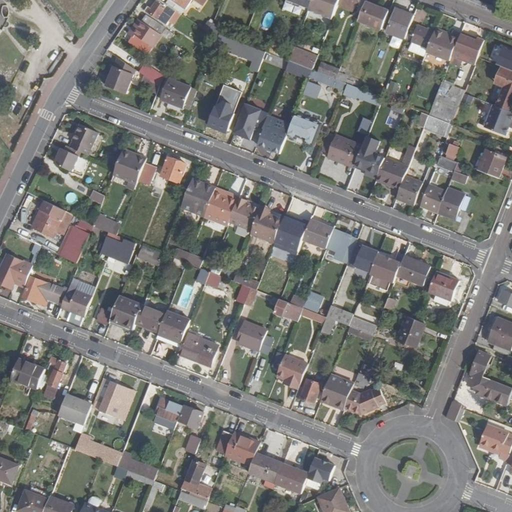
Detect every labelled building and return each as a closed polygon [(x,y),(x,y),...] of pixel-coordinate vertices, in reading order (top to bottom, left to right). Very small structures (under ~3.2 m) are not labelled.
[(170,22),(175,25),(182,14),(167,3),(162,0),(158,0),(152,10),(149,8),(146,12),(158,20),(159,19),(168,25),(170,22)] [(168,0),(167,3),(182,14),(185,10),(187,11),(194,0),(168,0)] [(313,0),(287,0),(284,9),(301,16),(305,6),(311,8),(313,0)] [(310,10),(333,19),(338,7),(340,0),(313,0),(311,8),(310,10)] [(362,0),(340,0),(338,7),(354,12),(357,6),(360,7),(362,0)] [(391,11),(367,2),(359,21),(383,31),(391,11)] [(398,9),(388,33),(406,40),(415,15),(398,9)] [(143,22),(144,22),(156,31),(161,35),(170,41),(175,35),(147,16),(143,22)] [(143,22),(142,21),(136,29),(138,31),(144,22),(143,22)] [(214,24),(209,21),(203,29),(208,33),(214,24)] [(156,31),(144,22),(138,31),(136,29),(131,36),(135,39),(137,36),(153,47),(161,35),(156,31)] [(223,30),(214,24),(208,33),(217,39),(220,34),(223,30)] [(420,25),(413,43),(429,49),(436,31),(420,25)] [(437,29),(436,31),(429,49),(428,52),(452,61),(454,56),(462,35),(462,34),(454,31),(453,35),(437,29)] [(220,34),(218,40),(215,47),(225,51),(228,44),(237,47),(239,41),(220,34)] [(473,39),(462,35),(454,57),(476,66),(482,51),(486,42),(474,37),(473,39)] [(283,41),(273,37),(269,46),(267,52),(272,54),(281,58),(283,52),(279,50),(283,41)] [(237,47),(228,44),(225,51),(234,55),(237,47)] [(255,60),(253,69),(259,72),(267,52),(248,45),(244,55),(255,60)] [(290,60),(295,49),(286,45),(282,57),(290,60)] [(511,47),(508,46),(501,64),(511,68),(511,47)] [(290,60),(290,61),(313,70),(318,57),(310,54),(309,54),(308,58),(300,55),(302,52),(295,49),(290,60)] [(271,59),(286,65),(288,60),(281,58),(272,54),(271,59)] [(107,87),(127,94),(137,70),(119,58),(107,87)] [(313,70),(290,61),(286,71),(309,80),(310,78),(313,70)] [(145,63),(139,72),(145,76),(152,81),(158,72),(145,63)] [(341,69),(323,63),(319,73),(337,80),(339,73),(341,69)] [(511,71),(503,68),(496,85),(505,88),(498,104),(511,109),(511,71)] [(313,70),(310,78),(343,90),(345,83),(337,80),(319,73),(313,70)] [(348,77),(339,73),(337,80),(345,83),(348,77)] [(152,81),(145,76),(141,83),(159,95),(161,87),(152,81)] [(192,88),(170,79),(162,101),(169,103),(183,109),(190,111),(198,90),(192,88)] [(309,82),(304,95),(316,100),(321,87),(309,82)] [(399,86),(392,82),(386,97),(394,100),(394,99),(396,95),(399,86)] [(466,91),(444,82),(430,116),(446,122),(450,124),(453,125),(462,103),(465,96),(465,94),(466,91)] [(383,98),(349,84),(345,92),(380,106),(383,98)] [(407,99),(396,95),(394,99),(405,104),(407,99)] [(474,99),(465,96),(462,103),(471,107),(474,99)] [(406,107),(383,98),(380,106),(403,115),(406,107)] [(245,130),(258,135),(265,115),(262,114),(265,105),(255,101),(245,130)] [(183,109),(169,103),(166,109),(181,114),(183,109)] [(511,112),(497,107),(494,106),(485,128),(507,136),(511,122),(511,112)] [(236,114),(217,107),(210,124),(229,132),(236,114)] [(322,125),(296,114),(295,119),(292,125),(292,126),(288,135),(297,139),(298,136),(306,140),(305,142),(314,145),(322,125)] [(430,116),(425,114),(421,124),(426,127),(430,116)] [(292,125),(269,116),(264,130),(266,131),(260,146),(274,152),(276,145),(277,145),(284,147),(288,135),(292,126),(292,125)] [(446,122),(430,116),(426,127),(425,129),(445,136),(450,124),(446,122)] [(365,117),(360,131),(368,134),(374,120),(365,117)] [(100,133),(81,125),(71,147),(82,153),(90,156),(100,133)] [(337,137),(329,134),(322,152),(330,154),(337,137)] [(337,136),(337,137),(330,154),(329,158),(348,165),(348,164),(356,167),(357,166),(362,152),(363,149),(364,146),(337,136)] [(447,143),(441,156),(442,157),(455,162),(456,160),(457,159),(461,148),(447,143)] [(66,150),(63,149),(56,164),(74,172),(80,157),(82,153),(71,147),(67,146),(66,150)] [(411,146),(408,154),(414,156),(417,148),(411,146)] [(149,158),(125,148),(114,176),(129,181),(137,185),(138,185),(140,181),(146,163),(148,160),(149,158)] [(363,149),(362,152),(357,166),(366,170),(373,173),(380,175),(386,158),(363,149)] [(508,158),(487,150),(479,171),(500,180),(508,158)] [(386,158),(380,175),(377,181),(401,191),(406,176),(414,156),(408,154),(403,164),(386,158)] [(442,157),(436,173),(452,180),(455,173),(459,163),(455,162),(442,157)] [(188,165),(169,158),(162,176),(181,183),(188,165)] [(329,158),(326,165),(353,175),(356,167),(348,164),(348,165),(329,158)] [(157,167),(146,163),(140,181),(151,185),(157,167)] [(464,166),(459,163),(455,173),(452,180),(452,181),(466,186),(469,176),(461,174),(464,166)] [(406,176),(401,191),(397,199),(415,206),(424,183),(406,176)] [(193,182),(208,188),(209,185),(194,180),(193,182)] [(137,185),(129,181),(127,188),(135,190),(137,185)] [(193,182),(192,185),(183,208),(206,217),(216,193),(217,189),(209,185),(208,188),(193,182)] [(430,185),(422,207),(439,214),(448,192),(430,185)] [(217,189),(216,193),(231,199),(233,195),(217,189)] [(449,189),(448,192),(439,214),(457,221),(467,195),(449,189)] [(231,199),(216,193),(206,217),(230,226),(231,222),(241,198),(233,195),(231,199)] [(93,195),(90,203),(102,207),(105,199),(93,195)] [(249,201),(241,198),(231,222),(254,231),(263,209),(254,206),(248,203),(249,201)] [(61,227),(67,229),(74,215),(45,201),(33,227),(55,238),(61,227)] [(272,213),(263,209),(254,231),(253,234),(270,241),(276,243),(284,221),(271,215),(272,213)] [(298,224),(296,228),(307,232),(312,220),(313,217),(293,209),(288,220),(298,224)] [(106,216),(100,214),(95,225),(94,227),(101,230),(110,233),(118,236),(122,226),(105,219),(106,216)] [(77,228),(90,235),(94,227),(81,220),(77,228)] [(312,220),(307,232),(304,240),(328,249),(328,248),(335,229),(336,229),(312,220)] [(77,228),(75,227),(71,225),(63,241),(67,243),(62,254),(61,256),(64,257),(78,264),(91,235),(90,235),(77,228)] [(91,235),(98,238),(101,230),(94,227),(91,235)] [(359,238),(335,229),(328,248),(339,252),(336,258),(349,263),(350,261),(359,238)] [(253,234),(252,236),(269,243),(270,241),(253,234)] [(101,252),(101,253),(102,253),(108,237),(106,236),(99,252),(101,252)] [(124,243),(108,237),(102,253),(118,260),(121,253),(131,258),(137,244),(125,239),(124,243)] [(67,243),(63,241),(58,253),(62,254),(67,243)] [(380,262),(388,266),(400,270),(406,256),(409,249),(388,241),(381,259),(380,262)] [(138,258),(159,266),(163,254),(141,245),(137,256),(139,257),(138,258)] [(40,253),(61,263),(64,257),(61,256),(42,247),(40,253)] [(178,249),(174,258),(175,259),(188,263),(191,255),(192,254),(178,249)] [(34,266),(9,254),(0,274),(0,284),(12,290),(15,283),(26,288),(34,266)] [(204,260),(191,255),(188,263),(201,269),(204,260)] [(290,255),(283,274),(290,277),(298,258),(290,255)] [(406,256),(400,270),(398,276),(411,281),(425,286),(432,266),(406,256)] [(188,263),(175,259),(173,264),(186,270),(188,263)] [(203,269),(198,282),(199,282),(205,285),(206,285),(206,284),(211,272),(203,269)] [(211,272),(206,284),(217,289),(223,277),(211,272)] [(460,281),(438,272),(430,292),(435,295),(437,302),(447,305),(452,301),(453,301),(460,281)] [(248,279),(238,275),(235,282),(243,285),(246,286),(248,279)] [(398,276),(396,282),(408,287),(411,281),(398,276)] [(64,289),(32,278),(24,298),(36,302),(35,304),(38,306),(39,304),(46,306),(49,299),(59,303),(64,289)] [(260,284),(248,279),(246,286),(251,288),(257,290),(260,284)] [(205,285),(199,282),(195,293),(201,295),(205,285)] [(243,285),(237,302),(245,305),(251,288),(246,286),(243,285)] [(257,290),(251,288),(245,305),(251,307),(257,290)] [(75,297),(68,295),(63,307),(63,308),(86,317),(94,297),(78,291),(75,297)] [(511,294),(504,291),(500,302),(511,306),(511,294)] [(325,297),(313,293),(307,307),(319,312),(325,297)] [(145,306),(121,296),(112,321),(135,330),(137,325),(145,306)] [(398,301),(390,298),(386,308),(394,311),(398,301)] [(302,308),(281,300),(275,314),(292,320),(293,317),(298,319),(302,308)] [(357,308),(335,300),(328,318),(336,321),(350,327),(354,317),(357,308)] [(57,304),(53,313),(59,315),(63,308),(63,307),(57,304)] [(168,315),(145,306),(137,325),(160,333),(168,315)] [(112,313),(103,309),(98,322),(108,325),(112,313)] [(169,311),(168,315),(160,333),(159,335),(184,344),(188,334),(193,320),(188,318),(169,311)] [(316,320),(325,324),(328,318),(314,312),(312,318),(316,320)] [(378,326),(354,317),(350,327),(364,332),(375,336),(378,326)] [(399,341),(418,349),(427,325),(419,321),(408,317),(399,341)] [(328,318),(325,324),(322,332),(331,335),(336,321),(328,318)] [(490,343),(495,345),(494,350),(510,357),(511,351),(511,323),(499,318),(490,343)] [(269,330),(245,322),(237,343),(260,352),(269,330)] [(364,332),(350,327),(348,333),(361,338),(364,332)] [(375,336),(364,332),(361,338),(372,342),(373,339),(375,336)] [(188,334),(184,344),(179,355),(211,367),(217,353),(192,343),(194,336),(188,334)] [(194,336),(192,343),(217,353),(219,346),(194,336)] [(492,356),(480,352),(472,373),(484,378),(492,356)] [(310,365),(286,355),(278,376),(286,380),(293,382),(291,387),(300,390),(301,388),(310,365)] [(59,389),(68,364),(51,357),(49,362),(47,369),(44,376),(52,378),(49,385),(59,389)] [(12,370),(15,363),(9,360),(6,368),(12,370)] [(19,362),(15,374),(12,380),(39,390),(44,376),(47,369),(37,366),(35,368),(19,362)] [(404,365),(396,362),(394,369),(402,372),(404,365)] [(376,368),(365,365),(363,371),(374,374),(376,368)] [(476,394),(507,406),(511,392),(511,388),(484,378),(472,373),(468,385),(478,389),(476,394)] [(360,374),(359,375),(357,381),(369,386),(372,378),(360,374)] [(349,382),(332,375),(323,399),(338,405),(337,407),(345,410),(346,408),(353,391),(355,384),(349,382)] [(301,388),(300,390),(297,397),(316,403),(323,385),(308,380),(304,390),(301,388)] [(132,390),(112,382),(107,396),(103,407),(118,413),(122,402),(127,404),(132,390)] [(353,391),(346,408),(361,414),(379,407),(379,406),(387,403),(380,388),(372,391),(372,390),(362,394),(353,391)] [(94,405),(68,395),(60,415),(77,422),(85,425),(86,425),(94,405)] [(174,430),(183,407),(163,399),(154,423),(174,430)] [(456,422),(462,409),(453,405),(447,418),(456,422)] [(185,406),(184,407),(179,421),(199,429),(205,414),(185,406)] [(463,409),(462,409),(456,422),(459,423),(464,409),(463,409)] [(36,417),(32,415),(27,429),(31,431),(36,417)] [(0,420),(0,432),(0,433),(0,432),(2,431),(3,430),(4,430),(11,433),(14,426),(0,420)] [(85,425),(77,422),(74,430),(82,433),(85,425)] [(511,452),(511,434),(489,426),(481,446),(502,455),(501,457),(500,459),(508,462),(511,453),(511,452)] [(223,445),(221,452),(227,454),(235,435),(226,432),(221,444),(223,445)] [(236,433),(235,435),(227,454),(227,455),(253,466),(258,453),(262,443),(236,433)] [(198,454),(204,438),(193,434),(187,450),(198,454)] [(481,446),(480,448),(501,457),(502,455),(481,446)] [(76,451),(71,448),(67,457),(78,461),(81,452),(76,451)] [(133,454),(125,451),(118,467),(129,471),(156,481),(160,470),(131,459),(133,454)] [(258,453),(253,466),(251,473),(266,480),(276,484),(284,464),(258,453)] [(20,466),(0,458),(0,479),(13,485),(20,466)] [(207,466),(193,461),(183,488),(191,491),(210,498),(213,490),(200,485),(207,466)] [(311,474),(284,464),(276,484),(303,494),(304,492),(308,482),(311,474)] [(419,468),(410,464),(406,475),(415,478),(419,468)] [(125,482),(128,472),(117,468),(114,477),(125,482)] [(127,477),(144,483),(154,487),(154,486),(156,482),(156,481),(129,471),(127,477)] [(276,484),(266,480),(264,486),(274,490),(276,484)] [(351,511),(341,489),(321,498),(326,511),(351,511)] [(27,491),(19,511),(22,511),(46,511),(51,500),(27,491)] [(208,502),(210,498),(191,491),(189,495),(208,502)] [(207,507),(208,502),(189,495),(181,492),(180,496),(178,500),(205,510),(207,507)] [(52,497),(51,500),(46,511),(73,511),(75,506),(52,497)] [(108,511),(105,511),(107,506),(105,501),(101,500),(96,502),(95,507),(86,504),(83,511),(108,511)]
